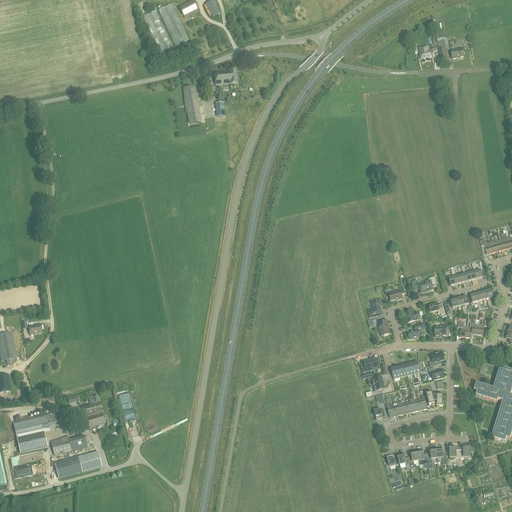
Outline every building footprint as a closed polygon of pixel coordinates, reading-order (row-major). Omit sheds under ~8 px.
[(206,4),(213,18),(220,14),(213,1),(206,4)] [(187,17),(198,13),(194,4),(184,7),(187,17)] [(161,9),(177,46),(183,43),(181,39),(186,37),(174,9),(169,11),(167,6),(161,9)] [(437,42),(439,50),(446,49),(445,41),(444,41),(438,42),(437,42)] [(428,46),(423,47),(419,48),(420,54),(420,55),(421,59),(426,58),(431,57),(430,52),(429,52),(428,46)] [(451,51),(452,59),(458,58),(464,57),(463,49),(451,51)] [(447,50),(439,51),(440,59),(446,58),(445,53),(447,53),(447,50)] [(230,85),(238,84),(236,69),(229,70),(214,72),(215,85),(230,84),(230,85)] [(185,103),(186,106),(193,105),(193,102),(197,101),(195,91),(194,90),(195,90),(195,87),(184,89),(187,102),(185,103)] [(224,103),(217,104),(218,117),(225,116),(224,103)] [(193,105),(186,106),(186,109),(188,109),(190,122),(199,121),(200,123),(201,122),(199,114),(199,115),(198,113),(199,112),(198,107),(194,108),(193,105)] [(496,237),(493,238),(497,252),(502,251),(500,241),(497,242),(496,237)] [(492,254),(489,244),(486,244),(485,240),(480,242),(481,247),(484,246),(487,255),(492,254)] [(430,293),(431,292),(433,291),(432,285),(436,284),(434,278),(429,279),(428,280),(427,281),(427,282),(427,283),(425,283),(427,294),(429,293),(430,293)] [(418,281),(412,283),(414,290),(419,289),(421,294),(422,294),(424,294),(426,294),(427,294),(425,283),(421,284),(420,282),(418,282),(418,281)] [(399,287),(400,291),(389,294),(391,301),(398,299),(399,300),(403,299),(401,295),(405,294),(403,286),(399,287)] [(380,307),(382,306),(381,300),(371,302),(374,310),(368,311),(370,318),(383,315),(380,307)] [(440,314),(441,316),(445,315),(444,308),(439,309),(438,304),(429,307),(431,313),(435,312),(437,311),(438,315),(440,314)] [(421,319),(419,313),(413,314),(413,311),(406,313),(408,323),(415,321),(415,320),(421,319)] [(5,320),(6,331),(0,332),(0,363),(18,360),(11,318),(5,320)] [(378,324),(381,337),(391,334),(387,321),(380,323),(379,319),(372,321),(373,325),(378,324)] [(482,321),(482,325),(479,325),(477,335),(483,336),(484,327),(488,327),(488,322),(482,321)] [(467,328),(464,327),(464,323),(458,323),(458,328),(461,329),(460,337),(466,338),(467,328)] [(414,327),(415,331),(408,333),(410,340),(414,339),(414,340),(417,339),(417,338),(420,337),(418,332),(424,330),(423,324),(414,327)] [(29,327),(30,335),(42,333),(41,325),(29,327)] [(446,332),(449,332),(449,326),(441,326),(442,327),(435,328),(435,337),(442,337),(442,336),(446,336),(446,332)] [(433,362),(429,363),(430,367),(437,366),(436,362),(444,360),(443,353),(438,353),(435,354),(431,355),(433,362)] [(377,359),(370,360),(373,371),(379,369),(377,359)] [(364,363),(361,364),(362,368),(365,368),(366,372),(373,371),(370,360),(363,362),(364,363)] [(418,363),(411,364),(414,375),(420,373),(419,370),(419,366),(418,363)] [(414,375),(411,364),(404,366),(407,376),(414,375)] [(407,376),(404,366),(398,368),(400,378),(407,376)] [(394,380),(400,378),(398,368),(391,369),(394,380)] [(434,368),(428,370),(429,373),(431,373),(433,381),(444,378),(442,370),(435,372),(434,368)] [(476,384),(474,391),(477,392),(476,396),(497,403),(498,400),(503,401),(491,438),(505,443),(506,438),(510,439),(511,433),(511,392),(511,393),(511,390),(511,371),(504,368),(503,371),(499,370),(497,376),(494,389),(476,384)] [(0,393),(10,391),(8,375),(0,376),(0,393)] [(374,387),(384,384),(382,379),(372,381),(374,387)] [(372,393),(373,396),(378,395),(378,392),(385,390),(384,384),(374,387),(375,392),(372,393)] [(88,427),(90,428),(106,424),(97,395),(88,398),(90,404),(76,409),(77,413),(83,411),(88,427)] [(418,401),(421,411),(427,409),(424,396),(421,397),(422,400),(418,401)] [(406,404),(408,414),(415,412),(411,399),(409,400),(410,403),(406,404)] [(421,411),(418,401),(415,402),(414,399),(411,399),(415,412),(421,411)] [(394,407),(396,417),(402,415),(399,402),(397,403),(398,406),(394,407)] [(399,402),(402,415),(408,414),(406,404),(402,405),(402,402),(399,402)] [(387,405),(390,418),(396,417),(394,407),(390,408),(389,405),(387,405)] [(375,412),(376,418),(375,418),(374,420),(376,422),(377,422),(380,421),(380,420),(383,420),(382,418),(385,417),(383,410),(380,410),(375,412)] [(13,423),(20,454),(47,448),(44,433),(56,430),(53,419),(61,417),(60,412),(13,423)] [(68,440),(71,451),(71,453),(84,450),(88,449),(85,437),(84,436),(68,440)] [(67,437),(51,442),(55,456),(71,451),(68,440),(67,437)] [(460,459),(460,447),(450,447),(450,458),(450,460),(452,460),(454,460),(454,458),(456,458),(456,459),(460,459)] [(470,447),(460,447),(460,459),(464,459),(464,458),(470,458),(471,457),(472,456),(471,454),(470,454),(470,447)] [(77,458),(82,473),(102,468),(98,452),(77,458)] [(13,458),(14,466),(47,460),(45,453),(16,458),(16,457),(13,458)] [(0,454),(0,486),(0,489),(9,487),(7,478),(6,478),(2,454),(0,454)] [(399,455),(397,456),(400,465),(406,464),(404,459),(403,454),(399,455)] [(386,459),(386,460),(387,462),(388,462),(390,468),(396,466),(398,465),(396,458),(393,458),(393,457),(390,458),(390,457),(387,458),(386,459)] [(395,486),(395,490),(404,487),(403,484),(402,484),(401,481),(392,484),(393,487),(395,486)]
